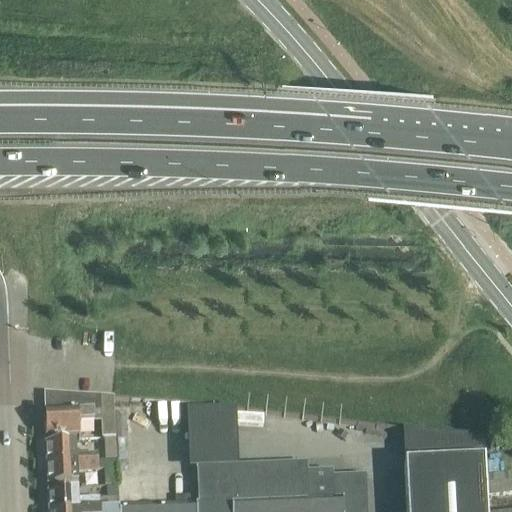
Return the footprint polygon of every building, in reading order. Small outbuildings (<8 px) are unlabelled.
[(50,394),(44,394),(45,438),(65,438),(80,437),(79,425),(93,425),(93,414),(100,413),(101,440),(104,440),(115,440),(115,432),(114,432),(113,399),(50,394)] [(404,467),(405,487),(406,511),(486,511),(483,440),(442,435),(443,465),(404,467)] [(115,440),(104,440),(105,463),(116,462),(115,440)] [(47,466),(97,463),(97,455),(77,456),(76,443),(45,445),(47,466)] [(105,463),(97,463),(97,473),(102,472),(103,488),(117,487),(116,462),(105,463)] [(97,463),(47,466),(48,487),(78,485),(78,474),(97,473),(97,463)] [(195,506),(118,510),(118,511),(367,511),(366,480),(332,481),(332,474),(305,476),(305,466),(194,471),(195,506)] [(493,490),(509,492),(510,475),(494,474),(493,490)] [(68,492),(48,493),(48,511),(97,511),(99,511),(98,500),(79,501),(79,492),(68,492)]
